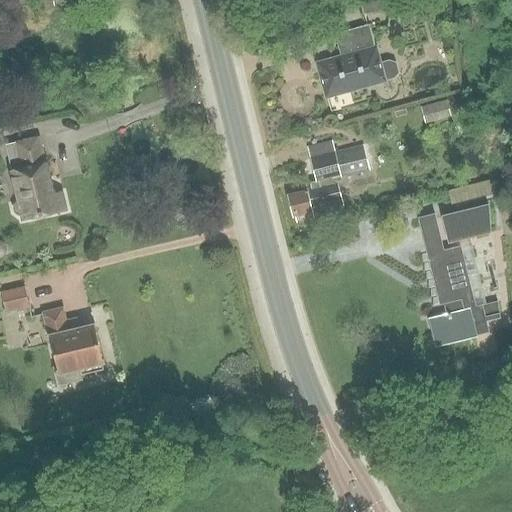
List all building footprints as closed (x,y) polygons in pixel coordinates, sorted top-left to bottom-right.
[(399,0),(398,0),(372,0),(362,4),(366,16),(386,8),(385,6),(399,0)] [(384,82),(384,81),(394,78),(399,72),(396,63),(389,60),(379,63),(368,25),(333,35),(340,58),(317,64),(326,98),(384,82)] [(446,100),(421,107),(425,123),(450,116),(446,100)] [(47,214),(64,210),(61,195),(52,197),(40,139),(18,144),(24,170),(13,172),(19,202),(16,203),(13,208),(14,212),(18,215),(22,216),(23,219),(34,216),(35,219),(47,216),(47,214)] [(296,223),(343,210),(335,178),(367,170),(361,150),(334,157),(333,153),(310,159),(316,183),(309,184),(311,190),(288,196),(294,218),(296,223)] [(451,205),(493,193),(496,192),(492,178),(447,190),(451,205)] [(449,244),(489,233),(487,207),(442,218),(449,244)] [(459,249),(444,253),(434,215),(419,219),(440,305),(447,304),(449,315),(430,320),(436,346),(487,333),(484,320),(499,316),(497,304),(474,309),(459,249)] [(5,313),(29,308),(24,288),(1,293),(5,313)] [(79,373),(102,367),(100,359),(101,359),(92,323),(65,330),(59,307),(41,311),(58,377),(78,372),(79,373)]
